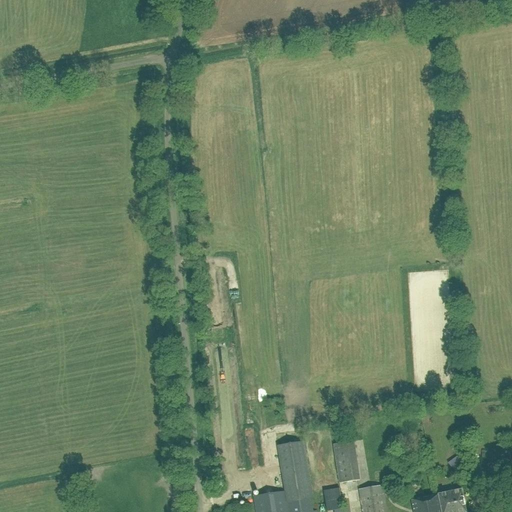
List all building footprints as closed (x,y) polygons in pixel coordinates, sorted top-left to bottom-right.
[(220,402),(220,410),(235,409),(235,401),(220,402)] [(396,436),(396,443),(405,443),(405,435),(396,436)] [(360,480),(354,441),(334,444),(339,483),(360,480)] [(313,499),(304,442),(278,446),(285,492),(254,497),(256,511),(313,511),(311,499),(313,499)] [(386,511),(382,486),(359,490),(362,511),(386,511)] [(331,511),(342,510),(340,490),(329,492),(331,511)] [(465,511),(461,490),(411,500),(413,511),(465,511)]
